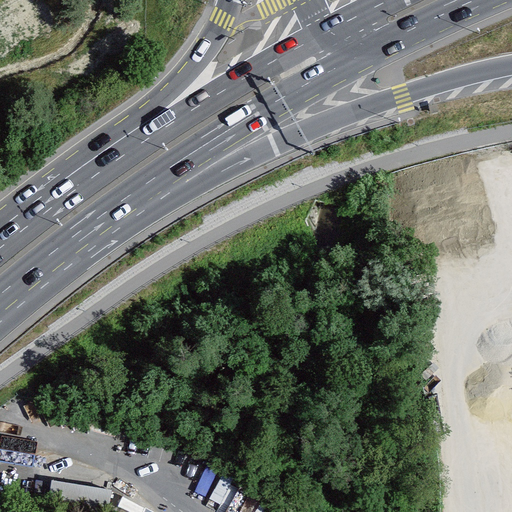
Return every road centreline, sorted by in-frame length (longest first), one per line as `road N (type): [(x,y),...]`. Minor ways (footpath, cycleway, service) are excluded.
road 1 (motorway): [(144,184),(245,159),(402,95),(511,68)]
road 2 (secondary): [(144,184),(381,44)]
road 3 (unknown): [(480,511),(461,428),(459,350),(483,266)]
road 4 (secondary): [(329,31),(135,146)]
road 5 (secondary): [(0,295),(144,184)]
road 6 (motorway): [(229,0),(205,50),(135,146)]
road 7 (secondary): [(135,146),(0,243)]
